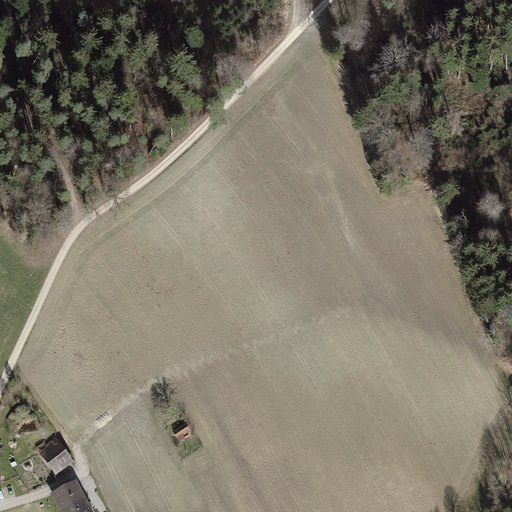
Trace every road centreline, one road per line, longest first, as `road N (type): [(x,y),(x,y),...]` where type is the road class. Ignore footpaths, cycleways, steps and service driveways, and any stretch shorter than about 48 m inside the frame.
road 1 (track): [(0,399),(74,228),(179,148),(326,0)]
road 2 (track): [(74,228),(59,163),(0,90)]
